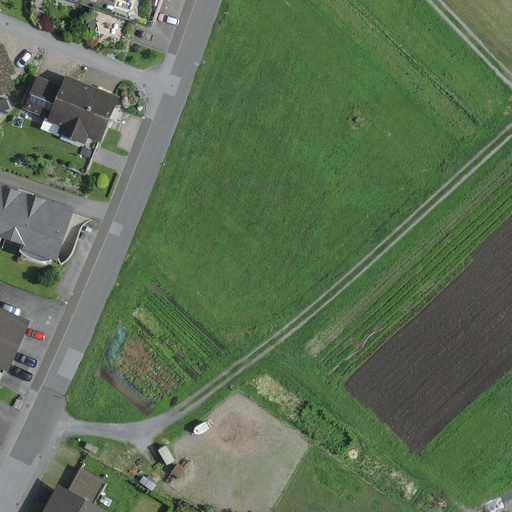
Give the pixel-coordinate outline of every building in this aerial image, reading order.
[(68,0),(152,28),(161,0),(68,0)] [(0,97),(17,90),(11,76),(17,74),(4,44),(0,42),(0,97)] [(120,97),(66,75),(63,84),(39,74),(25,109),(49,119),(48,121),(61,127),(58,134),(85,145),(88,138),(101,143),(120,97)] [(76,209),(0,184),(0,238),(0,237),(24,245),(22,250),(58,262),(76,209)] [(32,322),(0,308),(0,369),(9,373),(32,322)] [(108,511),(92,503),(104,481),(81,469),(69,491),(58,485),(43,511),(108,511)]
